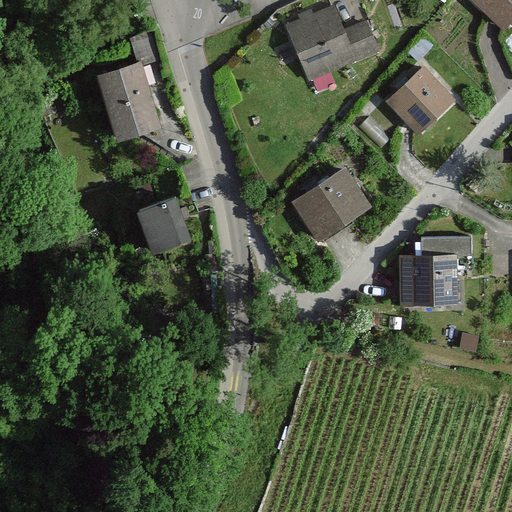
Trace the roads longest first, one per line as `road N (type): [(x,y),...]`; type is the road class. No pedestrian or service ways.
road 1 (residential): [(511,101),(440,191),(323,302),(272,283),(240,251)]
road 2 (residential): [(209,511),(237,375),(240,251)]
road 3 (residential): [(240,251),(221,142),(189,46)]
